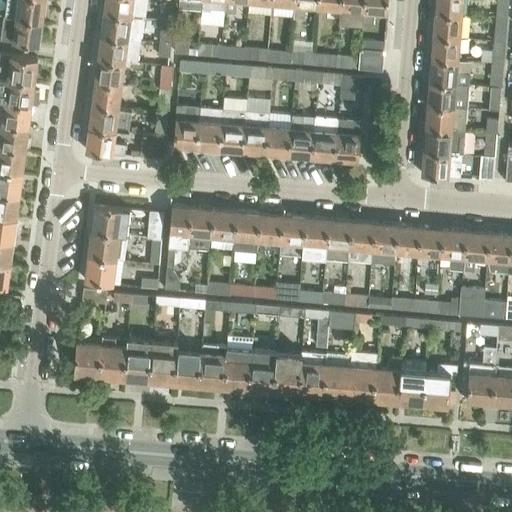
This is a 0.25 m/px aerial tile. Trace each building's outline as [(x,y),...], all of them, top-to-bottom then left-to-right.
[(7,0),(6,14),(17,16),(42,19),(44,0),(7,0)] [(105,0),(104,10),(131,14),(132,0),(105,0)] [(167,0),(167,8),(171,8),(177,8),(177,0),(167,0)] [(177,0),(177,8),(177,9),(178,9),(178,7),(201,9),(202,0),(177,0)] [(202,0),(201,9),(200,22),(224,24),(225,11),(225,0),(202,0)] [(225,0),(225,11),(236,12),(236,0),(225,0)] [(307,4),(318,5),(318,0),(295,0),(295,3),(294,17),(305,18),(307,4)] [(318,0),(318,5),(327,5),(327,14),(340,15),(341,0),(318,0)] [(363,21),(364,8),(364,0),(341,0),(340,15),(340,19),(363,21)] [(364,0),(364,8),(363,21),(373,22),(374,9),(387,10),(387,0),(364,0)] [(435,0),(435,9),(462,11),(462,0),(435,0)] [(499,0),(498,15),(506,16),(507,0),(499,0)] [(435,9),(433,33),(460,35),(462,11),(435,9)] [(104,10),(101,33),(128,37),(140,38),(143,15),(131,14),(104,10)] [(4,14),(0,38),(39,43),(42,19),(17,16),(6,14),(4,14)] [(504,39),(506,16),(498,15),(495,38),(504,39)] [(160,17),(158,39),(169,40),(171,18),(160,17)] [(101,33),(98,55),(125,59),(137,61),(140,38),(128,37),(101,33)] [(431,56),(458,58),(460,35),(433,33),(431,56)] [(361,46),(375,47),(375,37),(361,36),(361,46)] [(502,62),(504,39),(495,38),(494,38),(492,61),(502,62)] [(167,55),(169,40),(158,39),(157,54),(167,55)] [(189,41),(175,39),(174,49),(188,51),(189,41)] [(199,42),(198,51),(221,53),(222,44),(199,42)] [(221,53),(244,55),(245,45),(222,44),(221,53)] [(259,47),(245,45),(244,55),(258,57),(259,47)] [(359,65),(366,66),(382,67),(384,48),(375,47),(361,46),(360,55),(359,65)] [(267,57),(290,59),(291,49),(268,48),(267,57)] [(291,49),(290,59),(304,61),(305,51),(291,49)] [(0,50),(0,74),(8,76),(34,80),(38,56),(0,50)] [(338,53),(314,51),(313,61),(337,63),(338,53)] [(337,63),(359,65),(360,55),(338,53),(337,63)] [(98,55),(95,79),(122,82),(125,59),(98,55)] [(429,79),(456,81),(470,82),(471,71),(457,69),(458,58),(431,56),(429,79)] [(180,58),(179,69),(203,71),(204,60),(180,58)] [(213,61),(212,72),(226,73),(227,62),(213,61)] [(500,85),(502,62),(492,61),(490,84),(500,85)] [(249,75),(250,64),(227,62),(226,73),(249,75)] [(161,63),(159,85),(170,86),(171,86),(173,64),(161,63)] [(272,77),(273,66),(250,64),(249,75),(272,77)] [(295,79),(296,68),(273,66),(272,77),(295,79)] [(319,81),(319,70),(296,68),(295,79),(319,81)] [(341,83),(342,72),(319,70),(319,81),(341,83)] [(364,88),(365,74),(342,72),(341,83),(340,90),(340,96),(354,97),(355,87),(364,88)] [(34,80),(8,76),(0,74),(0,98),(5,99),(31,102),(38,103),(40,89),(33,88),(34,80)] [(95,79),(92,101),(119,105),(122,82),(95,79)] [(468,105),(470,82),(456,81),(429,79),(427,101),(468,105)] [(498,108),(500,85),(490,84),(488,107),(498,108)] [(158,109),(168,110),(170,86),(159,85),(158,109)] [(31,102),(5,99),(0,98),(0,121),(2,122),(28,125),(31,102)] [(92,101),(89,125),(116,128),(128,129),(131,107),(119,105),(92,101)] [(198,144),(200,118),(201,103),(176,101),(175,116),(173,142),(198,144)] [(427,101),(425,125),(466,128),(468,105),(427,101)] [(200,118),(198,144),(220,146),(222,119),(223,105),(201,103),(200,118)] [(222,119),(220,146),(243,148),(245,121),(246,107),(223,105),(222,119)] [(245,121),(243,148),(267,150),(269,123),(270,109),(246,107),(245,121)] [(154,131),(166,132),(168,110),(158,109),(156,109),(154,131)] [(291,125),(289,152),(313,154),(315,127),(303,126),(304,113),(292,112),(291,125)] [(313,154),(334,156),(338,116),(316,114),(315,127),(313,154)] [(358,158),(362,118),(338,116),(334,156),(358,158)] [(488,116),(487,130),(496,131),(498,117),(488,116)] [(2,122),(0,121),(0,132),(1,133),(0,138),(0,144),(25,148),(25,146),(30,144),(31,137),(27,134),(28,125),(2,122)] [(289,152),(291,125),(269,123),(267,150),(289,152)] [(112,152),(124,153),(126,141),(115,141),(116,128),(89,125),(86,148),(112,152)] [(425,125),(423,148),(450,150),(462,151),(464,151),(466,128),(425,125)] [(142,130),(140,154),(164,155),(166,132),(154,131),(142,130)] [(487,130),(484,154),(494,155),(496,131),(487,130)] [(0,167),(22,171),(25,148),(0,144),(0,167)] [(449,163),(450,150),(423,148),(421,171),(460,175),(461,164),(449,163)] [(480,154),(479,176),(493,177),(494,155),(484,154),(480,154)] [(0,191),(19,194),(22,171),(0,167),(0,191)] [(0,214),(16,216),(19,194),(0,191),(0,214)] [(95,202),(91,228),(127,232),(130,207),(95,202)] [(186,245),(190,204),(172,203),(166,267),(173,267),(174,244),(186,245)] [(186,245),(210,247),(214,206),(190,204),(186,245)] [(214,206),(210,247),(234,249),(237,208),(214,206)] [(257,251),(258,237),(260,210),(237,208),(234,249),(257,251)] [(260,210),(258,237),(281,239),(283,212),(260,210)] [(304,255),(307,214),(283,212),(281,239),(280,253),(304,255)] [(0,236),(13,239),(16,216),(0,214),(0,236)] [(326,257),(329,216),(307,214),(304,255),(326,257)] [(349,259),(353,218),(329,216),(326,257),(349,259)] [(372,261),(375,220),(353,218),(349,259),(372,261)] [(394,263),(395,249),(398,222),(375,220),(372,261),(394,263)] [(398,222),(395,249),(419,251),(421,224),(398,222)] [(442,252),(444,226),(421,224),(419,251),(442,252)] [(464,267),(465,254),(467,228),(444,226),(442,252),(441,262),(450,263),(450,266),(464,267)] [(91,228),(88,252),(116,256),(123,257),(127,232),(91,228)] [(465,254),(464,267),(475,268),(476,255),(488,256),(490,230),(467,228),(465,254)] [(148,236),(150,236),(162,237),(162,230),(148,229),(148,236)] [(488,256),(486,271),(489,272),(490,268),(510,270),(511,258),(511,245),(511,231),(490,230),(488,256)] [(0,236),(0,260),(10,261),(13,239),(0,236)] [(149,253),(160,254),(162,237),(150,236),(149,253)] [(116,256),(88,252),(85,278),(113,281),(116,256)] [(0,284),(7,285),(10,261),(0,260),(0,284)] [(141,285),(157,286),(158,277),(142,276),(141,285)] [(165,276),(164,287),(178,288),(178,278),(169,277),(165,276)] [(207,283),(206,290),(220,291),(221,280),(207,279),(207,283)] [(231,281),(230,292),(244,293),(245,282),(231,281)] [(426,281),(425,291),(439,292),(439,282),(426,281)] [(254,283),(253,294),(266,295),(267,284),(254,283)] [(485,286),(463,284),(462,295),(460,312),(483,314),(484,297),(485,286)] [(107,288),(84,285),(82,298),(105,301),(107,288)] [(278,285),(277,296),(300,298),(301,287),(278,285)] [(485,286),(483,314),(506,316),(508,294),(504,294),(503,299),(490,297),(491,287),(485,286)] [(301,287),(300,298),(321,300),(321,301),(322,301),(323,288),(301,287)] [(345,303),(346,290),(323,288),(322,301),(345,303)] [(114,300),(130,301),(131,291),(115,290),(114,300)] [(346,290),(345,303),(358,304),(359,291),(346,290)] [(131,291),(130,301),(146,302),(147,292),(131,291)] [(156,303),(180,305),(181,295),(157,293),(156,303)] [(369,293),(368,305),(380,306),(381,294),(369,293)] [(391,294),(390,307),(404,308),(405,295),(391,294)] [(181,295),(180,305),(196,307),(197,297),(181,295)] [(460,312),(462,295),(451,295),(450,299),(438,298),(437,310),(460,312)] [(415,296),(414,308),(427,309),(428,297),(415,296)] [(205,307),(230,310),(231,300),(206,298),(205,307)] [(231,300),(230,310),(256,312),(257,302),(231,300)] [(256,312),(280,314),(281,304),(257,302),(256,312)] [(306,316),(306,306),(281,304),(280,314),(306,316)] [(306,306),(306,316),(318,317),(322,318),(322,308),(306,306)] [(337,309),(336,319),(345,320),(345,321),(355,322),(355,320),(356,311),(337,309)] [(356,311),(355,320),(371,322),(372,312),(356,311)] [(388,313),(387,323),(405,325),(405,315),(388,313)] [(430,317),(405,315),(405,325),(429,327),(430,317)] [(429,327),(460,329),(461,319),(430,317),(429,327)] [(328,322),(318,321),(317,334),(327,335),(328,322)] [(498,332),(499,323),(481,321),(481,330),(498,332)] [(498,332),(498,334),(511,334),(511,323),(499,323),(498,332)] [(103,341),(100,374),(123,376),(127,336),(104,333),(103,333),(102,341),(103,341)] [(123,376),(149,378),(153,337),(127,335),(127,336),(123,376)] [(153,337),(149,378),(171,380),(175,346),(177,347),(178,339),(153,337)] [(74,372),(100,374),(103,341),(102,341),(76,338),(74,367),(74,372)] [(201,349),(198,382),(223,384),(227,344),(202,342),(201,349)] [(253,346),(227,344),(223,384),(250,387),(253,346)] [(175,346),(171,380),(198,382),(201,349),(177,347),(175,346)] [(274,389),(277,349),(253,346),(250,387),(274,389)] [(352,348),(352,353),(348,395),(373,397),(376,363),(377,350),(352,348)] [(302,351),(277,349),(274,389),(299,391),(302,351)] [(302,351),(299,391),(323,393),(325,359),(326,351),(303,349),(302,351)] [(326,351),(325,359),(323,393),(348,395),(352,353),(326,351)] [(376,363),(373,397),(398,399),(401,365),(402,357),(402,354),(392,353),(389,357),(388,364),(376,363)] [(401,365),(398,399),(408,400),(410,404),(420,405),(422,401),(423,402),(426,368),(426,359),(402,357),(401,365)] [(426,368),(423,402),(448,404),(448,400),(454,400),(455,388),(449,388),(451,372),(456,372),(457,362),(438,360),(438,369),(426,368)] [(464,360),(461,388),(462,388),(467,388),(466,398),(492,400),(495,362),(482,361),(464,360)] [(511,401),(511,372),(498,371),(499,363),(495,362),(492,400),(511,401)]
